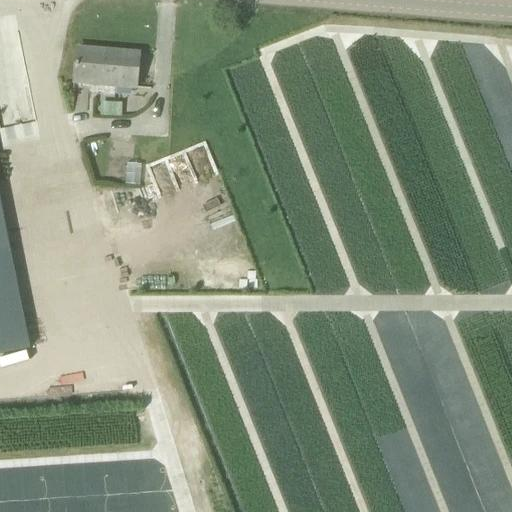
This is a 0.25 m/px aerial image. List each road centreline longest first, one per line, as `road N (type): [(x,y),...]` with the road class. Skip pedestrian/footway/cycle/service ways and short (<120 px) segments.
road 1 (track): [(194,511),(26,0)]
road 2 (tertiary): [(341,0),(511,13)]
